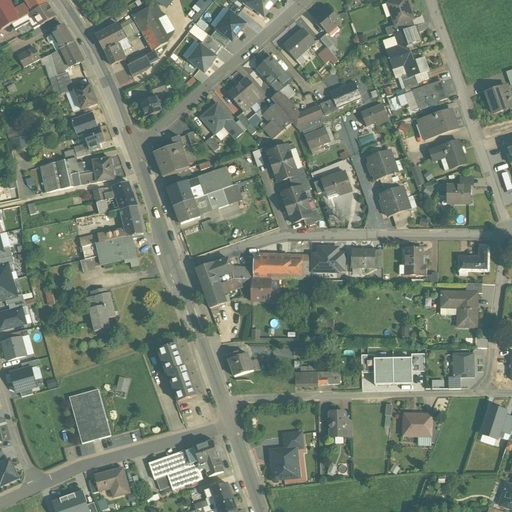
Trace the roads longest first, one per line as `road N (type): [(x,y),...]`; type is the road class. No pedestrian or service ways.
road 1 (residential): [(486,394),(223,402)]
road 2 (residential): [(430,0),(506,234)]
road 3 (residential): [(305,0),(134,148)]
road 4 (residential): [(230,423),(40,487)]
road 5 (tertiary): [(134,148),(92,52),(57,0)]
road 6 (residential): [(506,234),(486,394)]
road 7 (tertiary): [(223,402),(180,268)]
road 8 (tertiary): [(180,268),(134,148)]
road 9 (residential): [(380,234),(506,234)]
